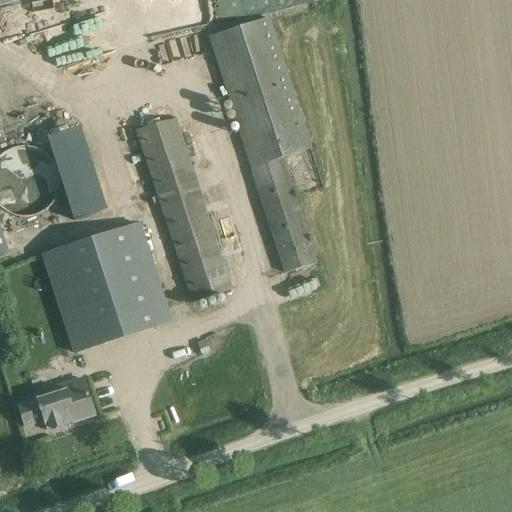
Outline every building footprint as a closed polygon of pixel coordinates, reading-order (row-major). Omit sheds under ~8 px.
[(271,19),(208,38),(284,273),(316,262),(283,160),(312,149),(271,19)] [(176,118),(135,132),(192,303),(233,290),(176,118)] [(77,221),(114,210),(90,124),(53,135),(77,221)] [(59,189),(60,182),(59,174),(57,168),(54,162),(51,158),(45,153),(41,151),(34,148),(27,147),(20,148),(13,149),(7,152),(1,157),(0,158),(0,205),(5,210),(11,214),(16,215),(25,217),(30,216),(40,214),(46,210),(50,207),(54,202),(57,196),(59,189)] [(44,256),(67,334),(73,353),(171,322),(165,303),(141,224),(44,256)] [(18,404),(19,409),(25,428),(44,422),(47,432),(94,416),(82,380),(53,389),(54,393),(37,399),(18,404)]
